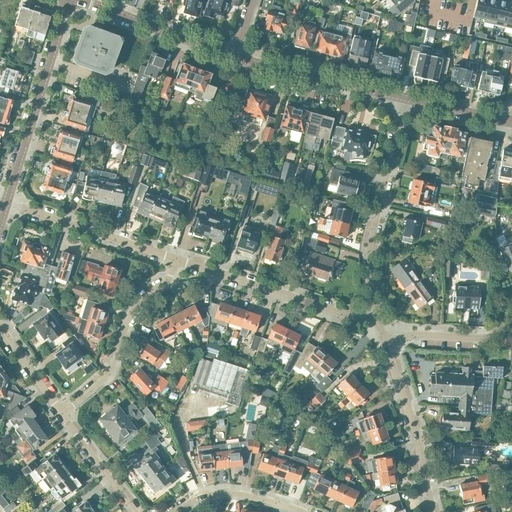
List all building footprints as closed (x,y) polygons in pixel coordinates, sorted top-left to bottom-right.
[(0,11),(0,28),(6,31),(15,6),(13,5),(15,2),(10,0),(4,0),(0,11)] [(183,0),(182,5),(183,7),(186,7),(184,12),(197,16),(201,0),(183,0)] [(222,17),(227,0),(207,0),(203,16),(213,18),(214,15),(222,17)] [(272,5),(273,0),(263,0),(260,9),(267,11),(265,20),(266,20),(263,29),(273,31),(282,33),(287,16),(290,17),(292,12),(289,12),(279,9),(280,7),(272,5)] [(303,5),(304,0),(295,0),(291,18),(297,19),(302,4),(303,5)] [(415,1),(413,0),(390,0),(394,4),(389,9),(394,15),(397,16),(415,1)] [(484,20),(488,0),(477,0),(473,18),(484,20)] [(494,25),(500,1),(495,0),(488,0),(484,20),(483,23),(494,25)] [(504,28),(510,3),(500,1),(494,25),(504,28)] [(27,31),(33,12),(28,10),(29,7),(22,5),(21,8),(20,8),(15,26),(27,31)] [(25,36),(31,38),(33,32),(41,9),(34,7),(33,12),(27,31),(25,36)] [(52,12),(41,9),(33,32),(31,38),(43,42),(52,12)] [(356,17),(354,24),(361,26),(362,20),(367,21),(369,13),(363,12),(361,11),(359,18),(356,17)] [(417,13),(411,12),(408,25),(414,26),(417,13)] [(319,17),(316,27),(322,29),(325,19),(319,17)] [(308,20),(306,27),(300,25),(299,31),(296,30),(294,31),(293,36),(294,38),(297,38),(295,44),(308,47),(314,27),(315,22),(308,20)] [(397,22),(396,23),(395,31),(401,32),(403,23),(397,22)] [(74,59),(76,64),(105,74),(109,72),(119,44),(117,39),(89,29),(84,31),(74,59)] [(333,35),(332,35),(327,55),(342,58),(345,45),(351,46),(352,40),(350,39),(350,35),(348,35),(348,34),(334,30),(333,35)] [(327,55),(332,35),(318,32),(313,51),(327,55)] [(22,49),(24,40),(22,39),(21,41),(18,40),(16,48),(22,49)] [(370,44),(352,40),(351,46),(348,61),(353,62),(352,65),(352,67),(358,68),(359,67),(360,64),(365,65),(370,44)] [(470,43),(468,56),(473,57),(476,44),(470,43)] [(485,43),(483,51),(490,52),(491,45),(485,43)] [(509,62),(511,54),(511,48),(499,45),(496,57),(495,61),(501,62),(502,59),(509,61),(509,62)] [(21,62),(31,65),(34,53),(26,50),(27,47),(25,47),(21,62)] [(422,79),(425,80),(430,56),(419,54),(420,52),(412,50),(409,66),(415,67),(413,77),(414,77),(413,80),(414,83),(419,84),(421,82),(422,79)] [(152,52),(143,74),(138,72),(128,99),(138,102),(145,83),(146,84),(149,76),(155,79),(158,71),(160,72),(165,60),(163,59),(164,56),(152,52)] [(382,53),(375,52),(374,52),(374,53),(370,71),(371,74),(374,74),(377,73),(384,75),(389,57),(381,55),(382,53)] [(396,59),(389,57),(384,75),(392,76),(393,79),(396,79),(399,78),(404,58),(396,56),(396,59)] [(441,59),(430,56),(425,80),(428,80),(427,83),(428,86),(433,87),(435,85),(436,82),(437,83),(439,73),(446,74),(449,59),(442,57),(441,59)] [(188,91),(196,69),(195,68),(194,67),(191,66),(190,66),(182,63),(175,82),(175,81),(165,77),(158,96),(168,100),(169,98),(171,92),(172,90),(173,85),(188,91)] [(460,89),(464,70),(458,68),(458,65),(454,64),(450,83),(454,84),(453,87),(454,89),(458,90),(460,89)] [(0,92),(2,94),(4,88),(19,92),(24,74),(4,68),(3,72),(0,71),(0,92)] [(198,69),(196,69),(188,91),(194,93),(196,94),(195,98),(209,104),(215,88),(207,86),(211,74),(203,71),(202,70),(199,69),(198,69)] [(471,72),(464,70),(460,89),(461,91),(464,92),(467,90),(468,88),(471,88),(476,70),(471,69),(471,72)] [(493,70),(492,77),(487,96),(488,98),(492,99),(494,97),(495,94),(499,95),(503,76),(499,76),(500,72),(493,70)] [(487,96),(492,77),(485,75),(486,72),(482,71),(477,90),(481,91),(480,94),(482,96),(485,97),(487,96)] [(0,92),(0,109),(9,113),(14,97),(2,94),(0,92)] [(267,112),(269,104),(267,104),(268,97),(249,92),(245,106),(244,106),(243,111),(244,112),(244,113),(245,113),(244,117),(260,121),(261,117),(263,118),(265,112),(267,112)] [(67,111),(86,116),(90,104),(98,107),(101,99),(83,93),(80,101),(76,100),(73,96),(68,99),(70,102),(67,111)] [(291,130),(296,109),(292,108),(293,104),(287,102),(286,107),(285,106),(280,127),(291,130)] [(307,112),(308,108),(302,106),(301,111),(296,109),(291,130),(305,134),(308,123),(305,123),(307,112)] [(0,127),(2,128),(3,125),(5,125),(9,126),(10,119),(7,118),(9,113),(0,109),(0,127)] [(304,142),(314,144),(316,137),(321,116),(317,115),(318,111),(312,109),(311,113),(310,113),(308,123),(305,134),(306,134),(304,142)] [(71,129),(81,132),(87,134),(88,130),(84,129),(86,124),(84,123),(86,116),(67,111),(63,110),(61,116),(65,117),(63,123),(72,125),(71,129)] [(316,137),(314,144),(312,149),(317,150),(321,138),(327,140),(333,119),(332,119),(333,115),(327,113),(326,117),(321,116),(316,137)] [(278,120),(269,117),(261,140),(270,144),(278,120)] [(211,122),(198,154),(207,157),(219,126),(211,122)] [(452,143),(454,132),(455,128),(445,125),(444,129),(444,130),(438,158),(445,160),(447,153),(452,155),(455,144),(452,143)] [(444,130),(444,129),(434,127),(433,128),(425,126),(423,135),(426,135),(426,137),(425,143),(424,143),(423,150),(427,151),(426,155),(438,158),(444,130)] [(346,129),(346,130),(335,127),(332,140),(342,143),(341,150),(348,152),(349,161),(353,161),(355,160),(358,161),(362,161),(363,158),(364,158),(366,150),(368,150),(370,139),(362,137),(362,135),(360,135),(361,131),(356,130),(355,134),(354,134),(354,131),(346,129)] [(80,136),(81,132),(71,129),(69,133),(61,131),(57,130),(55,137),(59,138),(57,143),(76,149),(80,136)] [(122,142),(125,131),(118,129),(114,140),(122,142)] [(455,144),(452,155),(457,156),(456,161),(464,163),(470,138),(464,137),(465,134),(454,132),(452,143),(455,144)] [(470,137),(470,138),(464,163),(462,172),(461,176),(459,183),(464,184),(471,185),(481,140),(470,137)] [(481,140),(471,185),(477,186),(479,176),(484,177),(486,167),(485,167),(487,158),(488,159),(492,142),(481,140)] [(63,158),(61,162),(71,165),(72,161),(76,149),(57,143),(56,148),(52,147),(50,154),(54,155),(53,155),(63,158)] [(117,143),(116,143),(115,143),(114,144),(113,144),(112,145),(112,146),(111,147),(111,148),(111,149),(111,150),(112,151),(112,152),(113,152),(114,153),(115,153),(116,153),(117,153),(118,153),(119,152),(120,152),(120,151),(121,150),(121,149),(121,148),(121,147),(120,146),(120,145),(119,144),(118,144),(117,143)] [(147,144),(145,151),(150,153),(153,146),(147,144)] [(493,176),(492,179),(489,193),(497,194),(498,180),(510,182),(511,179),(510,179),(511,168),(511,151),(510,149),(506,148),(504,149),(503,149),(501,162),(496,161),(493,176)] [(151,154),(145,152),(141,163),(147,165),(151,154)] [(168,163),(156,159),(152,157),(148,169),(153,171),(155,165),(166,169),(168,163)] [(70,169),(71,165),(61,162),(60,166),(51,163),(49,168),(46,167),(44,174),(47,175),(66,181),(68,174),(70,174),(72,169),(70,169)] [(141,168),(135,166),(133,165),(128,183),(134,185),(139,173),(141,168)] [(284,165),(280,181),(290,184),(294,168),(284,165)] [(308,165),(302,190),(310,191),(312,186),(308,185),(314,166),(308,165)] [(198,181),(201,173),(189,169),(182,166),(179,175),(198,181)] [(207,167),(202,183),(209,186),(215,169),(207,167)] [(280,173),(275,171),(276,168),(269,167),(269,169),(263,168),(260,178),(278,182),(280,173)] [(302,188),(307,170),(298,167),(292,185),(302,188)] [(93,196),(95,196),(101,171),(89,169),(88,168),(87,176),(85,183),(77,181),(76,184),(74,194),(82,196),(82,197),(84,199),(89,200),(92,200),(93,196)] [(94,201),(108,203),(109,199),(113,181),(114,174),(101,171),(95,196),(94,201)] [(336,188),(334,196),(353,200),(354,196),(357,197),(359,187),(357,186),(357,183),(350,182),(351,177),(331,171),(328,186),(336,188)] [(73,196),(76,184),(72,183),(66,181),(47,175),(45,184),(41,186),(44,191),(47,189),(62,193),(64,188),(68,190),(67,195),(73,196)] [(240,176),(237,185),(249,189),(252,179),(240,176)] [(492,179),(493,176),(492,176),(492,180),(486,179),(483,188),(483,191),(485,192),(489,193),(492,179)] [(410,191),(432,196),(433,190),(434,186),(435,183),(449,186),(451,180),(434,177),(433,182),(420,179),(419,182),(413,181),(410,191)] [(126,184),(113,181),(109,199),(112,200),(111,203),(114,205),(118,206),(121,205),(126,185),(126,184)] [(275,199),(278,189),(257,182),(256,186),(259,187),(257,193),(275,199)] [(150,213),(156,198),(146,194),(147,192),(145,191),(136,210),(138,212),(142,213),(144,213),(145,210),(150,213)] [(429,207),(432,196),(410,191),(408,202),(414,203),(413,206),(420,208),(421,205),(429,207)] [(497,194),(489,193),(485,192),(485,196),(476,194),(474,201),(472,213),(495,218),(496,208),(495,208),(496,202),(497,198),(497,197),(497,194)] [(162,200),(156,198),(150,213),(162,218),(169,201),(163,198),(162,200)] [(321,212),(320,217),(332,221),(348,224),(351,211),(342,208),(343,202),(334,200),(330,214),(321,212)] [(171,202),(169,201),(162,218),(165,219),(163,223),(165,225),(170,227),(172,227),(182,207),(179,206),(179,208),(170,204),(171,202)] [(245,219),(249,209),(243,206),(239,217),(245,219)] [(274,210),(271,216),(269,224),(275,226),(277,218),(280,211),(274,210)] [(207,236),(214,217),(207,215),(208,213),(201,211),(200,215),(197,214),(193,226),(196,227),(193,235),(201,238),(203,234),(207,236)] [(444,229),(446,221),(427,216),(425,224),(444,229)] [(222,220),(214,217),(207,236),(221,240),(222,235),(225,236),(230,222),(230,220),(223,217),(222,220)] [(332,221),(320,217),(318,224),(325,226),(325,230),(325,231),(326,233),(327,234),(329,234),(345,238),(348,224),(332,221)] [(405,227),(402,239),(401,242),(410,244),(411,238),(418,240),(422,223),(404,218),(402,226),(405,227)] [(260,230),(244,224),(242,230),(235,250),(252,255),(253,251),(260,230)] [(283,229),(281,228),(275,226),(264,259),(277,263),(285,241),(280,239),(283,229)] [(328,244),(329,237),(318,233),(315,240),(328,244)] [(300,249),(308,251),(311,238),(304,236),(300,249)] [(511,237),(507,239),(508,239),(510,244),(500,248),(509,271),(511,270),(511,269),(511,237)] [(28,264),(26,271),(48,277),(51,267),(44,265),(49,249),(41,246),(24,241),(21,251),(22,251),(23,251),(20,262),(28,264)] [(314,250),(325,254),(328,244),(317,241),(314,250)] [(48,277),(43,293),(49,295),(54,277),(67,281),(69,273),(75,256),(62,252),(57,268),(51,266),(51,267),(48,277)] [(324,258),(324,259),(322,263),(308,259),(304,272),(327,280),(332,266),(342,269),(344,264),(324,258)] [(405,289),(419,279),(414,272),(415,271),(406,258),(390,270),(405,289)] [(444,277),(453,278),(454,262),(445,261),(444,277)] [(84,274),(88,275),(95,277),(101,279),(116,283),(120,270),(105,265),(103,271),(98,269),(98,268),(87,264),(80,262),(78,271),(84,273),(84,274)] [(23,270),(21,276),(22,276),(30,279),(30,281),(36,284),(34,289),(36,290),(37,288),(39,289),(39,286),(45,287),(48,277),(26,271),(23,270)] [(22,276),(21,276),(20,276),(18,284),(19,284),(17,288),(17,290),(15,289),(13,296),(12,297),(13,300),(28,305),(28,307),(38,310),(39,306),(42,297),(35,295),(36,290),(34,289),(36,284),(30,281),(30,279),(22,276)] [(101,279),(97,292),(112,297),(116,283),(101,279)] [(433,297),(419,279),(405,289),(418,308),(426,302),(430,307),(436,302),(433,297)] [(73,284),(70,292),(88,298),(91,290),(73,284)] [(455,296),(453,297),(453,302),(455,304),(455,308),(478,309),(479,293),(456,292),(455,296)] [(43,293),(42,297),(39,306),(48,309),(49,302),(50,302),(43,293)] [(107,312),(99,310),(100,305),(87,301),(81,319),(82,319),(103,326),(107,312)] [(228,323),(233,308),(220,303),(215,318),(221,320),(219,325),(227,327),(228,323)] [(181,313),(188,327),(201,320),(194,306),(181,313)] [(233,308),(228,323),(242,327),(247,312),(233,308)] [(260,317),(247,312),(242,327),(255,332),(260,317)] [(35,327),(37,330),(39,332),(37,333),(43,340),(46,338),(49,342),(61,334),(58,329),(58,328),(47,313),(39,319),(40,320),(36,323),(35,327)] [(176,333),(188,327),(181,313),(169,319),(176,333)] [(82,319),(81,319),(64,314),(62,318),(81,324),(78,333),(84,334),(99,339),(103,326),(82,319)] [(163,339),(176,333),(169,319),(156,326),(163,339)] [(64,324),(60,326),(64,332),(68,329),(64,324)] [(277,349),(287,330),(274,324),(267,339),(261,338),(257,350),(263,352),(266,344),(277,349)] [(299,336),(287,330),(277,349),(283,352),(290,355),(293,349),(299,336)] [(236,343),(237,339),(238,340),(240,333),(235,331),(232,338),(233,338),(232,342),(236,343)] [(81,345),(77,340),(79,339),(75,334),(74,335),(73,335),(61,344),(65,350),(57,356),(65,367),(74,361),(76,364),(82,359),(80,357),(80,356),(76,350),(81,345)] [(184,335),(178,338),(181,345),(187,342),(184,335)] [(249,348),(257,350),(261,338),(254,335),(249,348)] [(222,343),(210,340),(207,350),(219,353),(222,343)] [(310,374),(311,374),(326,356),(317,347),(316,348),(307,342),(304,347),(294,366),(300,370),(302,366),(310,374)] [(164,362),(169,353),(158,345),(155,350),(147,345),(140,356),(152,364),(159,369),(164,362)] [(188,356),(176,348),(173,353),(185,361),(188,356)] [(211,357),(213,358),(250,370),(252,365),(213,352),(211,357)] [(293,366),(299,356),(293,354),(287,364),(292,368),(293,366)] [(336,364),(326,356),(311,374),(314,378),(317,375),(322,380),(314,388),(318,393),(328,383),(324,378),(326,376),(336,364)] [(250,370),(213,358),(212,362),(200,358),(189,390),(226,402),(225,404),(238,408),(250,370)] [(92,364),(85,369),(88,374),(96,369),(92,364)] [(493,377),(493,383),(495,383),(496,378),(500,378),(502,378),(502,366),(491,366),(491,367),(482,366),(482,371),(482,376),(493,377)] [(0,387),(5,389),(17,394),(22,396),(14,386),(7,383),(8,379),(3,372),(0,367),(0,387)] [(491,415),(493,383),(493,377),(482,376),(482,371),(472,371),(472,368),(462,367),(462,376),(435,374),(435,377),(431,376),(430,393),(434,394),(434,396),(460,398),(459,413),(442,412),(442,414),(441,428),(469,430),(470,414),(469,414),(491,415)] [(177,387),(168,382),(159,376),(153,384),(150,381),(152,379),(147,376),(146,377),(139,370),(129,379),(135,386),(137,384),(141,388),(139,390),(145,396),(154,388),(161,393),(166,386),(174,391),(177,387)] [(347,395),(359,384),(349,374),(338,385),(335,388),(340,394),(343,391),(347,395)] [(181,390),(188,379),(183,375),(176,387),(181,390)] [(369,394),(359,384),(347,395),(357,405),(369,394)] [(316,409),(326,400),(319,393),(309,402),(316,409)] [(7,410),(9,410),(16,405),(21,402),(15,400),(6,397),(4,403),(9,404),(7,410)] [(347,403),(343,399),(338,405),(341,408),(347,403)] [(298,400),(292,406),(302,410),(304,407),(298,400)] [(16,405),(9,410),(8,412),(13,418),(9,421),(12,425),(15,429),(19,427),(30,418),(32,416),(33,416),(27,408),(21,412),(16,405)] [(107,433),(133,413),(128,406),(120,412),(116,407),(113,407),(111,409),(111,412),(108,414),(105,414),(101,416),(100,420),(107,428),(106,429),(106,431),(107,433)] [(148,407),(144,411),(147,415),(153,423),(152,424),(157,430),(163,425),(148,407)] [(138,409),(133,413),(107,433),(109,435),(112,436),(112,435),(118,443),(121,443),(125,440),(125,437),(128,434),(129,435),(132,435),(134,433),(134,430),(138,426),(134,422),(142,416),(138,409)] [(361,434),(383,426),(379,413),(363,418),(357,420),(360,429),(354,431),(355,436),(361,434)] [(14,441),(16,444),(38,429),(34,424),(34,419),(32,416),(30,418),(19,427),(15,429),(14,430),(20,438),(14,441)] [(490,426),(498,427),(498,418),(491,418),(490,426)] [(205,420),(186,423),(187,431),(206,428),(205,420)] [(388,439),(383,426),(361,434),(363,440),(370,438),(373,444),(388,439)] [(16,444),(17,445),(15,446),(23,457),(25,456),(31,451),(36,448),(46,440),(38,429),(16,444)] [(156,430),(143,440),(152,450),(155,448),(161,443),(157,438),(160,435),(156,430)] [(479,438),(479,446),(494,447),(494,439),(479,438)] [(251,453),(252,441),(247,440),(247,441),(240,442),(225,444),(228,467),(242,465),(240,450),(245,452),(251,453)] [(259,442),(252,441),(251,453),(257,454),(259,442)] [(212,449),(211,449),(214,469),(228,467),(225,444),(212,446),(212,449)] [(278,453),(280,447),(274,445),(269,457),(263,454),(258,469),(271,474),(276,459),(278,453)] [(479,449),(474,449),(462,448),(462,446),(454,445),(453,454),(451,455),(451,460),(453,461),(453,463),(479,464),(479,463),(482,463),(484,451),(479,451),(479,449)] [(145,482),(162,469),(166,466),(162,461),(164,459),(155,448),(152,450),(154,454),(148,459),(146,458),(141,462),(144,466),(138,470),(142,475),(140,476),(145,482)] [(200,471),(214,469),(211,449),(197,451),(200,471)] [(361,450),(341,454),(349,465),(364,461),(361,450)] [(23,457),(21,459),(25,464),(35,456),(31,451),(25,456),(23,457)] [(46,479),(61,467),(60,466),(61,465),(58,461),(57,459),(54,455),(46,461),(44,458),(43,457),(39,461),(37,458),(21,470),(26,476),(34,470),(38,475),(42,479),(44,477),(46,479)] [(305,470),(311,472),(314,466),(317,458),(316,457),(310,455),(305,470)] [(373,473),(394,470),(391,456),(375,459),(377,467),(372,468),(373,473)] [(290,464),(276,459),(271,474),(284,478),(290,464)] [(303,469),(290,464),(284,478),(298,483),(303,469)] [(68,476),(61,467),(46,479),(54,489),(70,477),(69,475),(68,476)] [(181,467),(177,470),(181,476),(186,474),(181,467)] [(167,475),(162,469),(145,482),(150,489),(152,487),(155,492),(161,488),(163,491),(168,487),(168,486),(174,481),(169,473),(167,475)] [(396,483),(394,470),(373,473),(365,475),(366,480),(379,478),(380,486),(396,483)] [(461,498),(462,497),(463,500),(481,496),(480,488),(492,485),(489,474),(476,476),(477,482),(459,485),(461,492),(460,492),(461,497),(461,498)] [(326,495),(332,481),(320,475),(313,489),(326,495)] [(74,482),(70,477),(54,489),(62,500),(71,493),(74,492),(76,490),(77,488),(79,487),(77,484),(74,482)] [(349,480),(348,482),(345,487),(339,501),(351,507),(358,493),(351,490),(355,483),(349,480)] [(339,501),(345,487),(332,481),(326,495),(339,501)] [(0,505),(3,509),(9,504),(1,495),(6,491),(1,485),(0,485),(0,505)] [(367,510),(372,501),(375,496),(369,488),(361,506),(367,510)] [(402,510),(399,500),(397,493),(383,497),(385,505),(389,504),(391,511),(405,511),(404,509),(402,510)] [(13,501),(9,504),(3,509),(5,511),(8,511),(16,506),(13,501)] [(56,511),(65,506),(61,501),(47,511),(56,511)] [(91,511),(89,509),(88,506),(85,502),(71,511),(70,511),(65,506),(56,511),(91,511)]
